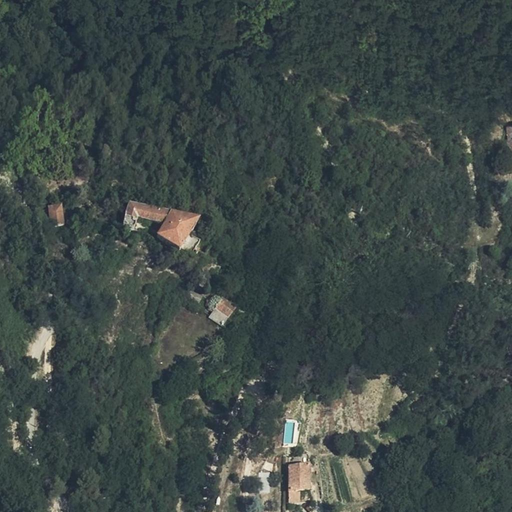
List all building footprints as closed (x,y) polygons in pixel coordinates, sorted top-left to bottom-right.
[(205,257),(213,244),(204,238),(194,231),(200,220),(129,206),(124,227),(159,239),(180,257),(183,254),(195,261),(199,253),(205,257)] [(51,226),(61,226),(60,207),(50,208),(51,226)] [(186,291),(200,301),(205,296),(190,285),(186,291)] [(217,310),(228,317),(234,308),(224,300),(217,310)] [(288,477),(306,477),(307,463),(287,464),(288,477)] [(306,491),(306,477),(288,477),(288,491),(297,491),(306,491)] [(288,500),(297,500),(297,491),(288,491),(288,500)] [(297,491),(297,500),(306,495),(306,491),(297,491)]
